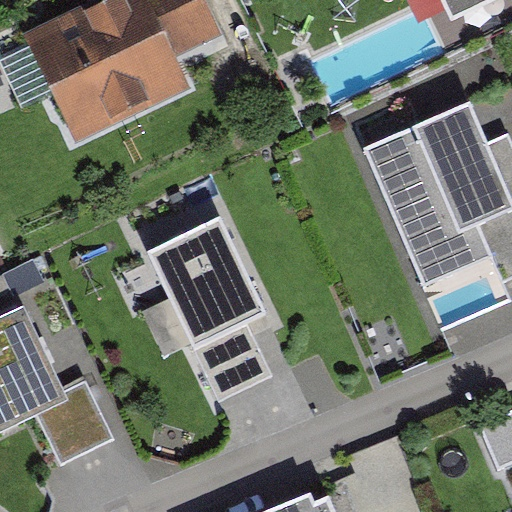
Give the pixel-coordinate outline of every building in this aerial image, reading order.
[(229,53),(198,0),(115,0),(32,48),(83,137),(229,53)] [(511,140),(496,106),(383,156),(450,304),(511,276),(511,272),(497,238),(511,230),(511,140)] [(238,217),(155,258),(205,361),(289,320),(238,217)] [(155,261),(125,275),(190,405),(219,391),(155,261)] [(58,324),(0,349),(0,432),(27,421),(51,476),(113,449),(58,324)] [(338,511),(330,492),(279,511),(338,511)]
